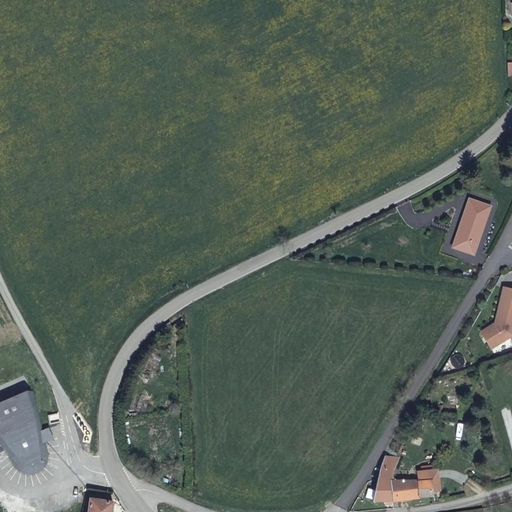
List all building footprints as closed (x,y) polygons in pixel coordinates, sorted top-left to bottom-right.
[(489,206),(469,199),(453,246),(473,254),(489,206)] [(511,288),(502,287),(494,321),(495,324),(490,327),(489,324),(479,330),(489,347),(511,334),(511,330),(511,288)] [(35,392),(0,406),(0,439),(18,467),(38,471),(49,458),(35,392)] [(393,500),(393,499),(418,496),(432,494),(432,490),(440,490),(437,469),(417,471),(418,481),(390,480),(391,470),(399,457),(385,456),(383,461),(382,465),(381,469),(372,501),(385,501),(391,500),(393,500)] [(90,498),(87,511),(111,511),(113,501),(106,500),(106,497),(100,496),(99,499),(90,498)]
